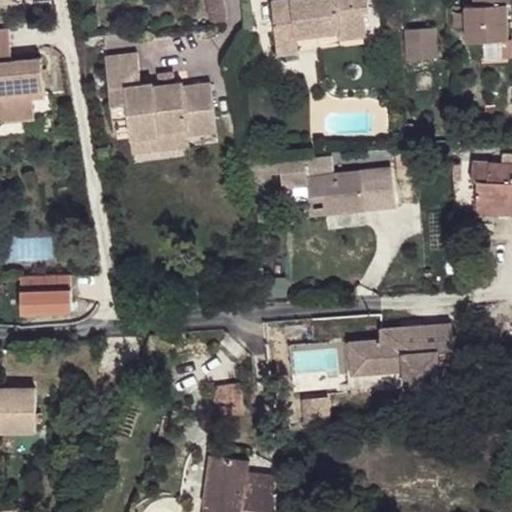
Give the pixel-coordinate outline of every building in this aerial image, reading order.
[(226,10),(224,0),(207,0),(210,18),(212,21),(227,20),(226,10)] [(296,36),(297,36),(340,31),(340,39),(366,36),(364,11),(369,11),(367,0),(274,0),(272,0),(274,24),(294,21),(296,36)] [(511,0),(474,0),(474,5),(465,5),(466,11),(466,26),(467,41),(485,40),(486,58),(511,56),(511,38),(509,39),(507,3),(511,2),(511,0)] [(466,26),(466,11),(454,12),(455,26),(466,26)] [(294,21),(274,24),(278,54),(299,51),(297,36),(296,36),(294,21)] [(436,27),(406,29),(408,58),(438,56),(436,27)] [(0,29),(0,121),(34,118),(32,97),(45,96),(41,57),(12,59),(9,29),(0,29)] [(183,86),(183,82),(174,83),(161,84),(154,85),(154,82),(141,83),(138,52),(106,56),(111,105),(127,103),(131,138),(160,134),(159,132),(187,129),(187,135),(188,135),(216,132),(211,83),(183,86)] [(160,74),(161,84),(174,83),(172,73),(160,74)] [(129,117),(127,103),(111,105),(113,119),(129,117)] [(160,134),(131,138),(133,153),(190,146),(188,135),(187,135),(187,129),(159,132),(160,134)] [(253,164),(254,175),(282,171),(283,185),(308,182),(309,196),(325,194),(327,212),(396,205),(392,168),(334,174),(332,156),(253,164)] [(511,162),(473,160),(472,179),(478,180),(476,212),(511,213),(511,162)] [(308,182),(283,185),(285,198),(309,196),(308,182)] [(325,194),(309,196),(311,214),(327,212),(325,194)] [(274,210),(258,212),(260,222),(275,220),(274,210)] [(8,239),(8,262),(48,262),(48,239),(8,239)] [(21,275),(22,312),(72,310),(71,273),(21,275)] [(382,339),(362,340),(364,373),(404,370),(405,387),(440,384),(438,364),(454,363),(451,323),(416,325),(417,333),(407,334),(406,326),(381,328),(382,339)] [(416,325),(406,326),(407,334),(417,333),(416,325)] [(482,335),(473,341),(485,357),(494,351),(482,335)] [(364,373),(362,340),(350,341),(352,374),(364,373)] [(494,351),(485,357),(495,371),(504,365),(494,351)] [(213,386),(216,416),(244,413),(243,407),(242,395),(241,383),(213,386)] [(0,430),(36,431),(36,387),(2,387),(2,399),(0,399),(0,430)] [(255,404),(254,393),(242,395),(243,407),(255,404)] [(110,430),(115,410),(100,407),(95,426),(110,430)] [(250,460),(212,455),(206,504),(221,506),(220,511),(274,511),(275,477),(248,473),(250,460)]
